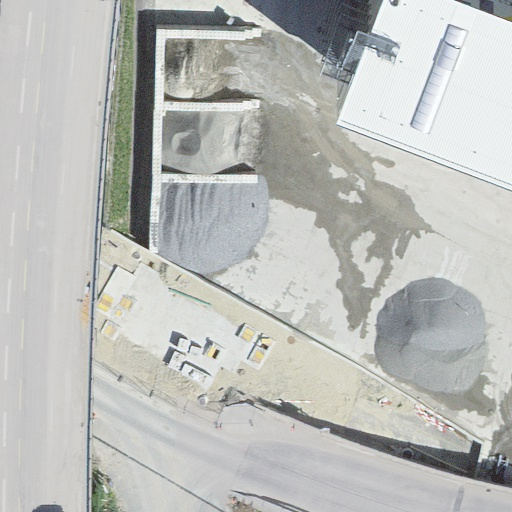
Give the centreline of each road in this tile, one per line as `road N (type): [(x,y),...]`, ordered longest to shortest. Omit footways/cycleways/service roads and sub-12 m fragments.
road 1 (primary): [(82,0),(52,383),(50,511)]
road 2 (secondary): [(405,511),(186,432)]
road 3 (secondary): [(186,432),(0,311)]
